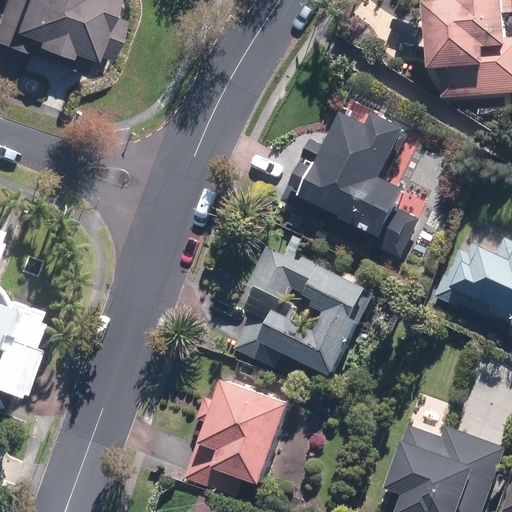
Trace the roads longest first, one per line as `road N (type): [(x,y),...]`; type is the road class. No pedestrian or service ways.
road 1 (residential): [(177,202),(70,511)]
road 2 (residential): [(281,0),(218,96),(177,202)]
road 3 (residential): [(177,202),(0,137)]
